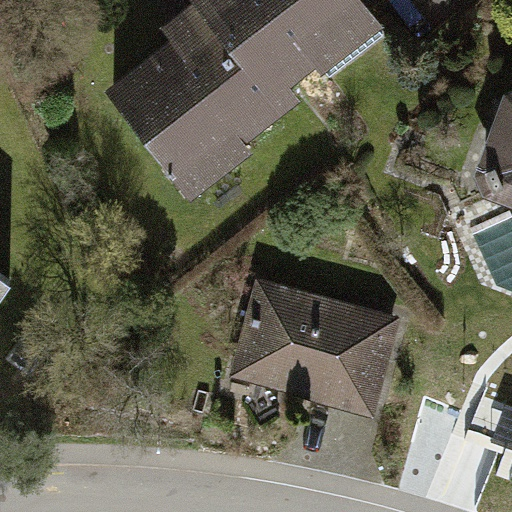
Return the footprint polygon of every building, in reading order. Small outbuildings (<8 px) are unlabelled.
[(285,126),(391,45),(356,0),(207,0),(200,5),(209,18),(285,126)] [(285,126),(209,18),(99,91),(186,204),(285,126)] [(511,103),(505,107),(474,200),(511,216),(511,103)] [(0,339),(28,301),(0,280),(0,339)] [(408,332),(259,292),(233,388),(382,428),(408,332)]
